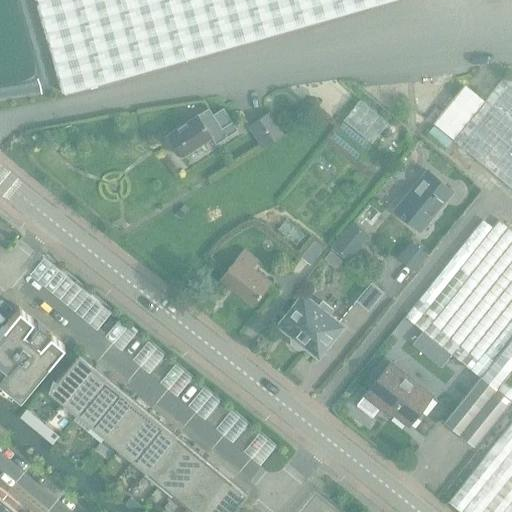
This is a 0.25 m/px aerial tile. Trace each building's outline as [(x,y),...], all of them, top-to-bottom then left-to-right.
[(37,0),(65,92),(378,0),(37,0)] [(452,141),(451,142),(511,191),(511,79),(500,81),(483,103),(452,141)] [(462,87),(432,125),(434,126),(452,141),(483,103),(462,87)] [(360,100),(344,120),(371,143),(388,123),(360,100)] [(166,137),(165,138),(177,156),(183,156),(183,157),(211,139),(215,144),(236,130),(231,122),(222,109),(212,115),(208,110),(166,137)] [(280,137),(266,114),(249,125),(263,148),(280,137)] [(434,126),(428,133),(447,148),(451,142),(452,141),(434,126)] [(451,193),(426,172),(394,211),(419,231),(451,193)] [(184,204),(176,213),(182,219),(190,210),(184,204)] [(286,220),(278,230),(296,244),(304,235),(286,220)] [(482,221),(405,317),(422,331),(452,354),(481,378),(511,340),(511,232),(498,221),(491,229),(482,221)] [(357,251),(350,245),(360,233),(351,225),(333,247),(349,260),(357,251)] [(302,258),(310,264),(323,249),(315,242),(302,258)] [(411,242),(398,258),(414,272),(427,255),(411,242)] [(252,305),(270,284),(252,269),(257,263),(243,251),(220,279),(252,305)] [(383,294),(371,284),(355,303),(367,313),(383,294)] [(318,360),(344,327),(330,315),(333,310),(322,301),(318,305),(304,293),(277,327),(290,337),(289,339),(290,345),(297,351),(304,350),(305,349),(318,360)] [(37,322),(27,334),(12,321),(6,329),(3,326),(0,329),(0,378),(21,396),(48,363),(44,360),(50,353),(36,341),(45,329),(37,322)] [(511,340),(481,378),(444,424),(474,448),(511,402),(511,399),(497,387),(503,380),(511,368),(511,340)] [(78,356),(48,392),(63,404),(93,368),(78,356)] [(364,395),(355,405),(372,419),(380,408),(405,428),(429,399),(387,366),(364,395)] [(63,404),(77,416),(107,380),(93,368),(63,404)] [(77,416),(91,427),(121,391),(107,380),(77,416)] [(511,424),(450,502),(461,511),(511,511),(511,386),(503,380),(497,387),(511,399),(511,424)] [(91,427),(105,439),(134,403),(121,391),(91,427)] [(105,439),(118,450),(148,414),(134,403),(105,439)] [(118,450),(132,461),(132,462),(162,426),(148,414),(118,450)] [(132,462),(146,473),(176,437),(162,426),(132,462)] [(146,473),(160,485),(190,449),(176,437),(146,473)] [(160,485),(174,496),(204,460),(190,449),(160,485)] [(174,496),(188,508),(218,472),(204,460),(174,496)] [(188,508),(193,511),(207,511),(231,483),(218,472),(188,508)] [(207,511),(232,511),(246,495),(231,483),(207,511)] [(0,502),(0,511),(20,511),(24,508),(7,494),(0,502)] [(130,497),(124,505),(132,511),(135,511),(141,506),(130,497)]
